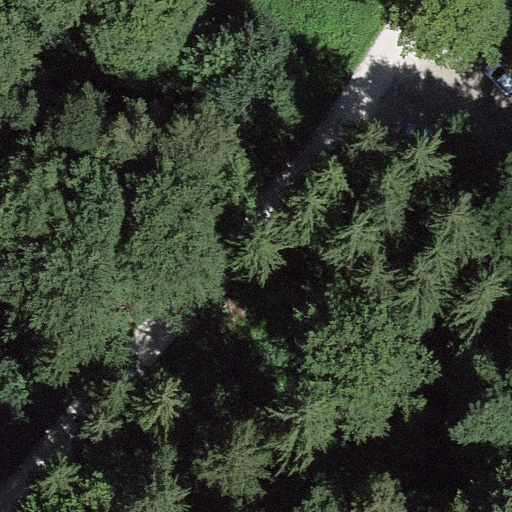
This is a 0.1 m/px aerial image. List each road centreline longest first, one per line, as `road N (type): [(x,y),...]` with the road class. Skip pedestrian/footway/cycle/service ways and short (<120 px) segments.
road 1 (track): [(0,503),(375,80),(426,0)]
road 2 (track): [(511,132),(375,80)]
